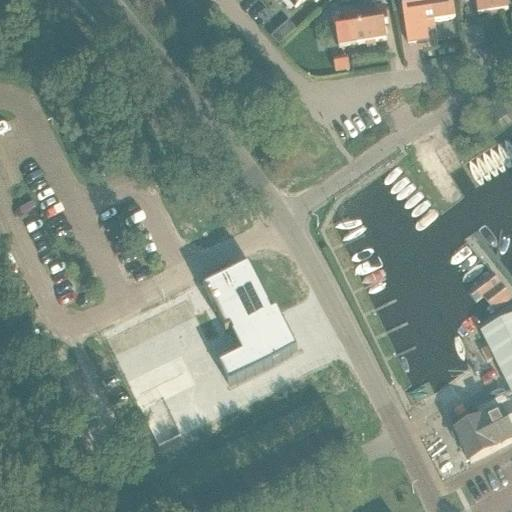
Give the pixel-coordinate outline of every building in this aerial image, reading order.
[(273,0),(276,3),(279,0),(285,0),(294,10),(305,0),(273,0)] [(474,0),(477,16),(508,11),(505,0),(474,0)] [(428,41),(427,31),(435,30),(434,23),(455,19),(453,1),(410,7),(402,8),(407,44),(428,41)] [(356,45),(356,46),(386,41),(384,26),(387,25),(385,9),(343,15),(345,29),(342,30),(345,47),(356,45)] [(285,40),(277,32),(271,38),(278,46),(285,40)] [(335,73),(349,71),(347,61),(333,63),(335,73)] [(421,169),(442,200),(456,190),(435,159),(421,169)] [(46,202),(49,211),(66,206),(63,197),(46,202)] [(229,388),(297,354),(277,314),(272,316),(270,312),(271,312),(249,268),(204,290),(226,334),(230,332),(242,357),(219,368),(229,388)] [(478,301),(482,298),(501,284),(492,273),(470,290),(478,301)] [(482,298),(494,313),(511,299),(501,284),(482,298)] [(481,420),(454,434),(470,465),(511,443),(511,318),(480,335),(510,395),(477,412),(481,420)]
